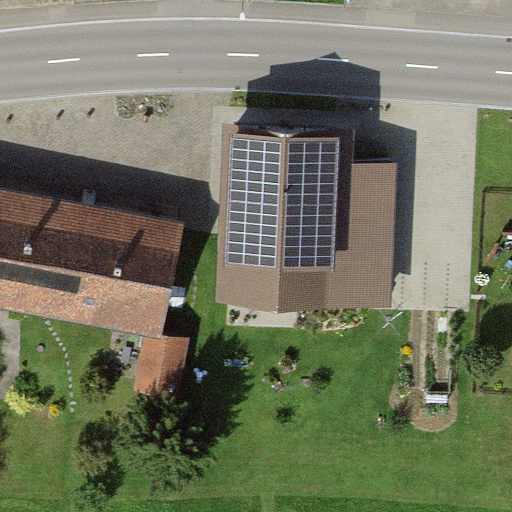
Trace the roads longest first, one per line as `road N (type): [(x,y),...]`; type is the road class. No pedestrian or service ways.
road 1 (tertiary): [(192,54),(511,73)]
road 2 (tertiary): [(0,69),(192,54)]
